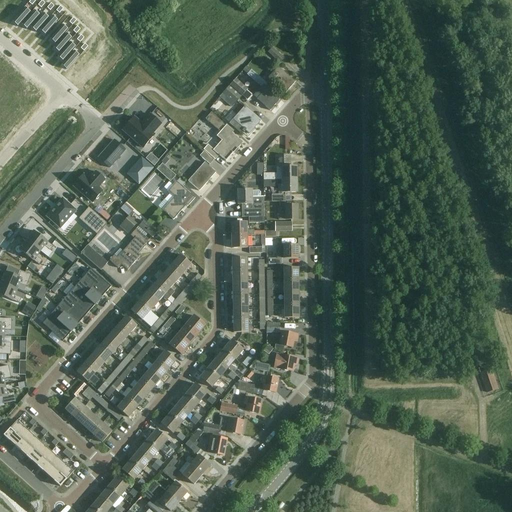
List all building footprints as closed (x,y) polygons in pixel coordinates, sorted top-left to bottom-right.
[(29,0),(17,0),(3,14),(9,20),(29,0)] [(45,2),(42,0),(33,0),(14,20),(21,26),(45,2)] [(55,5),(49,0),(47,0),(25,25),(31,31),(55,5)] [(133,14),(143,5),(138,0),(128,8),(133,14)] [(65,10),(59,4),(35,30),(41,36),(65,10)] [(146,7),(136,15),(140,19),(150,11),(146,7)] [(70,8),(45,34),(51,40),(76,15),(70,8)] [(78,16),(53,43),(59,49),(83,21),(78,16)] [(58,56),(65,63),(91,37),(84,30),(58,56)] [(100,46),(92,39),(76,58),(66,68),(74,75),(100,46)] [(280,63),(284,58),(273,48),(268,53),(280,63)] [(251,70),(247,66),(243,70),(248,74),(251,70)] [(272,82),(285,94),(295,82),(278,68),(274,72),(278,75),(272,82)] [(257,99),(257,100),(270,111),(280,100),(263,85),(265,82),(251,70),(248,74),(247,75),(261,87),(259,89),(260,89),(254,96),(257,99)] [(236,79),(230,86),(242,97),(248,90),(236,79)] [(242,97),(230,86),(223,94),(235,105),(242,97)] [(223,95),(212,107),(216,111),(227,99),(223,95)] [(236,123),(231,128),(239,134),(243,129),(250,134),(261,121),(245,107),(233,120),(236,123)] [(205,119),(218,130),(224,124),(211,113),(205,119)] [(135,118),(123,130),(143,148),(155,135),(153,134),(161,125),(151,115),(142,124),(135,118)] [(203,141),(213,135),(205,119),(188,128),(195,141),(201,138),(203,141)] [(204,150),(205,151),(215,159),(219,155),(220,156),(219,157),(221,158),(221,157),(226,161),(242,143),(232,133),(233,132),(227,126),(217,137),(223,142),(215,151),(208,146),(204,150)] [(114,141),(98,158),(109,168),(125,150),(114,141)] [(174,170),(187,154),(183,151),(175,160),(172,158),(167,164),(174,170)] [(210,165),(215,159),(205,151),(200,156),(210,165)] [(159,161),(151,154),(146,159),(154,166),(159,161)] [(265,174),(265,180),(271,180),(297,180),(297,167),(290,167),(289,156),(277,157),(277,174),(265,174)] [(170,160),(166,157),(161,163),(162,164),(165,166),(170,160)] [(139,185),(153,168),(142,158),(127,175),(139,185)] [(205,163),(188,182),(199,191),(207,182),(206,181),(209,178),(210,179),(216,173),(205,163)] [(162,164),(157,170),(164,176),(169,170),(168,169),(165,166),(162,164)] [(84,175),(73,186),(92,203),(103,192),(98,188),(105,180),(96,172),(91,177),(92,178),(90,180),(84,175)] [(174,198),(162,210),(173,220),(186,205),(188,207),(195,198),(182,187),(185,184),(180,179),(177,182),(167,192),(174,198)] [(297,180),(265,180),(265,186),(277,186),(277,185),(282,185),(282,193),(297,193),(297,180)] [(242,217),(249,217),(251,217),(264,217),(263,198),(261,198),(261,193),(258,190),(252,191),(237,191),(237,205),(242,205),(242,217)] [(114,197),(98,215),(107,223),(123,205),(114,197)] [(156,206),(161,208),(165,200),(160,198),(156,206)] [(62,199),(46,216),(60,228),(76,210),(62,199)] [(126,204),(121,209),(128,216),(131,213),(133,211),(126,204)] [(285,206),(281,206),(279,206),(278,206),(278,220),(285,220),(298,220),(297,206),(285,206)] [(89,208),(79,219),(97,235),(107,224),(89,208)] [(131,213),(128,216),(137,224),(140,220),(131,213)] [(128,216),(120,227),(128,234),(137,224),(128,216)] [(139,226),(147,233),(152,238),(157,233),(143,221),(139,226)] [(275,223),(275,231),(276,231),(292,231),(292,222),(275,223)] [(254,230),(247,230),(247,223),(231,223),(232,236),(247,236),(247,235),(254,235),(254,230)] [(144,236),(147,233),(139,226),(130,236),(134,239),(123,252),(120,250),(110,261),(118,269),(122,265),(128,270),(140,256),(136,253),(140,248),(141,249),(145,245),(144,244),(148,240),(144,236)] [(33,231),(26,241),(40,252),(48,258),(52,253),(50,251),(53,247),(47,242),(33,231)] [(247,236),(232,236),(232,249),(247,248),(247,236)] [(26,241),(19,250),(33,261),(39,265),(42,261),(36,257),(40,252),(26,241)] [(88,246),(81,253),(100,271),(107,263),(88,246)] [(298,246),(283,246),(283,253),(283,259),(298,259),(298,246)] [(66,250),(62,255),(72,263),(76,258),(66,250)] [(172,264),(183,274),(191,265),(180,255),(172,264)] [(232,271),(247,271),(246,258),(232,259),(232,271)] [(30,263),(27,267),(34,272),(37,268),(30,263)] [(164,274),(175,283),(183,274),(172,264),(164,274)] [(5,272),(0,283),(17,290),(24,293),(26,287),(31,275),(14,268),(11,275),(6,272),(5,272)] [(284,281),(298,281),(298,268),(284,268),(284,281)] [(83,278),(103,296),(111,287),(91,269),(90,270),(87,273),(83,278)] [(247,271),(232,271),(233,283),(247,283),(247,271)] [(175,283),(164,274),(156,283),(171,296),(174,292),(170,289),(175,283)] [(198,274),(191,282),(195,285),(202,277),(198,274)] [(79,282),(75,287),(95,305),(103,296),(83,278),(79,282)] [(298,281),(284,281),(284,293),(298,293),(298,281)] [(195,285),(191,282),(185,290),(189,293),(195,285)] [(0,283),(0,295),(12,301),(19,303),(21,299),(15,296),(17,290),(0,283)] [(171,296),(156,283),(148,292),(159,302),(163,297),(167,300),(171,296)] [(247,283),(233,283),(233,296),(247,295),(247,283)] [(95,305),(75,287),(71,291),(72,291),(67,296),(87,314),(95,305)] [(159,302),(148,292),(139,301),(151,311),(159,302)] [(182,293),(175,300),(179,304),(186,296),(182,293)] [(298,293),(284,293),(284,305),(299,305),(298,293)] [(247,295),(233,296),(233,308),(248,307),(247,295)] [(59,305),(79,323),(87,314),(67,296),(64,300),(59,305)] [(173,311),(179,304),(175,300),(169,308),(173,311)] [(151,311),(139,301),(131,310),(142,320),(151,311)] [(36,308),(32,305),(27,312),(24,310),(22,312),(30,317),(36,308)] [(79,323),(59,305),(56,309),(51,314),(71,332),(79,323)] [(175,313),(179,316),(185,309),(182,305),(175,313)] [(299,305),(284,305),(284,318),(299,318),(299,305)] [(248,307),(233,308),(234,320),(248,319),(248,307)] [(166,311),(160,319),(163,322),(170,314),(166,311)] [(71,332),(51,314),(50,316),(43,324),(63,342),(71,332)] [(186,326),(197,336),(206,326),(194,316),(186,326)] [(118,326),(129,336),(137,326),(126,317),(118,326)] [(172,317),(165,324),(169,328),(176,320),(172,317)] [(0,336),(4,337),(4,330),(11,331),(12,319),(0,318),(0,336)] [(163,322),(160,319),(153,327),(157,330),(163,322)] [(248,319),(234,320),(234,333),(248,332),(248,319)] [(279,323),(267,323),(266,333),(279,333),(279,323)] [(163,335),(169,328),(165,324),(159,332),(163,335)] [(129,336),(118,326),(110,335),(121,345),(129,336)] [(178,335),(190,345),(197,336),(186,326),(178,335)] [(297,342),(298,335),(282,332),(280,345),(292,348),(294,342),(297,342)] [(101,344),(112,354),(121,345),(110,335),(101,344)] [(190,345),(178,335),(170,345),(181,355),(190,345)] [(0,336),(0,354),(10,355),(11,343),(4,343),(4,337),(0,336)] [(144,337),(138,344),(141,348),(148,340),(144,337)] [(261,349),(245,340),(243,344),(259,353),(261,349)] [(232,341),(224,349),(230,355),(229,356),(235,360),(243,350),(232,341)] [(150,342),(144,350),(147,353),(154,345),(150,342)] [(93,353),(104,363),(112,354),(101,344),(93,353)] [(135,355),(141,348),(138,344),(131,352),(135,355)] [(268,345),(264,351),(268,354),(272,348),(268,345)] [(224,349),(216,359),(228,369),(231,372),(236,376),(240,379),(243,375),(231,365),(235,360),(229,356),(230,355),(224,349)] [(141,361),(147,353),(144,350),(137,357),(141,361)] [(165,351),(157,361),(168,370),(176,361),(165,351)] [(85,363),(96,372),(104,363),(93,353),(85,363)] [(122,363),(125,366),(132,358),(128,355),(122,363)] [(253,358),(252,357),(249,355),(242,364),(246,367),(253,358)] [(263,364),(267,366),(271,356),(266,355),(263,364)] [(298,359),(278,355),(276,368),(293,372),(294,365),(297,366),(298,359)] [(214,373),(220,378),(228,369),(216,359),(208,369),(214,374),(214,373)] [(128,368),(131,371),(138,364),(134,360),(128,368)] [(149,370),(160,380),(168,370),(157,361),(149,370)] [(96,372),(85,363),(77,372),(88,382),(96,372)] [(119,374),(125,366),(122,363),(115,371),(119,374)] [(0,386),(5,386),(4,379),(11,378),(8,366),(0,367),(0,386)] [(125,379),(131,371),(128,368),(121,376),(125,379)] [(214,374),(208,369),(200,378),(212,388),(220,378),(214,373),(214,374)] [(141,380),(153,389),(160,380),(149,370),(141,380)] [(250,370),(245,376),(249,379),(253,374),(250,370)] [(236,376),(231,372),(228,376),(233,380),(236,376)] [(106,381),(109,385),(116,377),(112,374),(106,381)] [(276,393),(278,379),(263,376),(261,384),(264,384),(263,391),(276,393)] [(488,386),(484,387),(486,393),(498,389),(494,377),(486,380),(488,386)] [(118,379),(112,387),(116,390),(119,393),(124,387),(121,385),(123,383),(118,379)] [(153,389),(141,380),(133,389),(145,398),(153,389)] [(103,392),(109,385),(106,381),(99,389),(103,392)] [(86,385),(82,382),(72,393),(75,397),(86,385)] [(254,385),(239,382),(237,391),(253,393),(254,385)] [(187,394),(198,404),(207,394),(195,384),(187,394)] [(5,386),(0,386),(0,398),(3,398),(4,404),(16,402),(13,390),(6,392),(5,386)] [(224,391),(219,386),(215,390),(221,395),(224,391)] [(109,398),(116,390),(112,387),(105,394),(109,398)] [(90,401),(92,398),(96,394),(88,388),(82,394),(90,401)] [(145,398),(133,389),(126,398),(137,408),(145,398)] [(92,398),(101,406),(105,402),(96,394),(92,398)] [(198,404),(187,394),(178,404),(190,414),(198,404)] [(216,401),(210,396),(207,401),(212,405),(216,401)] [(137,408),(126,398),(117,408),(129,418),(137,408)] [(258,414),(261,401),(245,398),(244,405),(247,405),(246,411),(258,414)] [(65,410),(75,418),(85,407),(75,399),(65,410)] [(485,406),(488,414),(504,408),(501,400),(485,406)] [(101,406),(111,414),(114,410),(105,402),(101,406)] [(237,406),(221,403),(220,411),(236,414),(237,406)] [(170,414),(182,424),(190,414),(178,404),(170,414)] [(94,415),(85,407),(75,418),(84,426),(94,415)] [(122,417),(114,410),(111,414),(119,421),(122,417)] [(197,413),(193,417),(198,421),(202,417),(197,413)] [(182,424),(170,414),(162,424),(173,434),(182,424)] [(84,426),(93,434),(103,423),(94,415),(84,426)] [(193,417),(190,421),(195,425),(198,421),(193,417)] [(220,427),(219,431),(229,433),(241,435),(243,421),(228,419),(221,417),(220,427)] [(29,431),(17,421),(3,436),(15,446),(29,431)] [(103,423),(93,434),(102,443),(112,432),(103,423)] [(220,427),(204,424),(202,432),(203,432),(218,435),(220,427)] [(148,440),(159,450),(168,440),(156,430),(148,440)] [(26,456),(40,441),(29,431),(15,446),(26,456)] [(197,431),(189,440),(193,444),(197,439),(203,432),(202,432),(197,431)] [(185,437),(180,432),(176,437),(182,441),(185,437)] [(226,443),(227,440),(211,436),(211,439),(209,447),(208,452),(211,453),(223,456),(226,443)] [(140,450),(151,460),(159,450),(148,440),(140,450)] [(193,444),(189,440),(185,444),(197,454),(200,450),(193,444)] [(37,466),(51,451),(40,441),(26,456),(37,466)] [(168,447),(173,451),(177,447),(171,442),(168,447)] [(131,460),(143,470),(151,460),(140,450),(131,460)] [(49,476),(62,461),(51,451),(37,466),(49,476)] [(185,461),(187,462),(202,475),(210,465),(198,455),(194,461),(189,456),(185,461)] [(169,464),(166,468),(177,477),(180,473),(179,471),(173,467),(177,461),(174,458),(169,464)] [(158,459),(154,463),(160,467),(163,463),(158,459)] [(143,470),(131,460),(123,470),(134,480),(143,470)] [(60,487),(74,471),(62,461),(49,476),(60,487)] [(202,475),(187,462),(181,469),(183,474),(182,474),(182,475),(194,485),(202,475)] [(154,463),(151,467),(156,471),(160,467),(154,463)] [(166,468),(162,472),(173,481),(177,477),(166,468)] [(109,487),(120,496),(129,486),(117,476),(109,487)] [(138,483),(143,487),(146,483),(141,479),(138,483)] [(167,492),(179,502),(187,492),(176,483),(167,492)] [(101,497),(112,506),(120,496),(109,487),(101,497)] [(129,493),(135,497),(138,493),(133,489),(129,493)] [(151,501),(150,501),(154,504),(158,500),(147,490),(143,494),(151,501)] [(179,502),(167,492),(159,502),(171,511),(179,502)] [(107,511),(112,506),(101,497),(92,507),(98,511),(99,511),(107,511)] [(154,504),(150,501),(145,507),(150,511),(162,511),(163,511),(154,504)]
